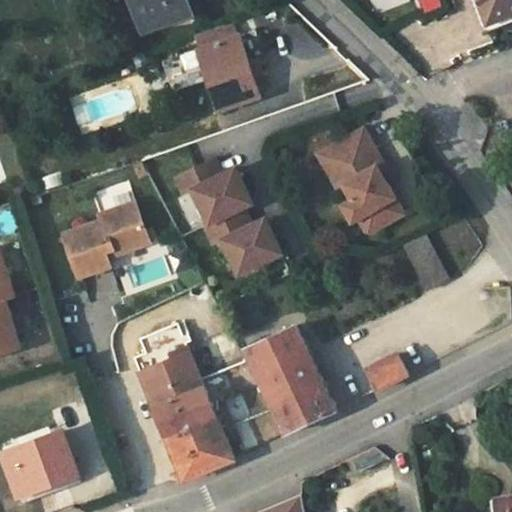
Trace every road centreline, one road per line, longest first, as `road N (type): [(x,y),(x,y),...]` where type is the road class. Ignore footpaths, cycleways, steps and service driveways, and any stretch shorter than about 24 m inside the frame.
road 1 (tertiary): [(511,351),(174,508)]
road 2 (unclassified): [(511,231),(425,107),(313,0)]
road 3 (unknown): [(174,508),(144,339),(161,317),(200,304),(217,312),(236,353)]
